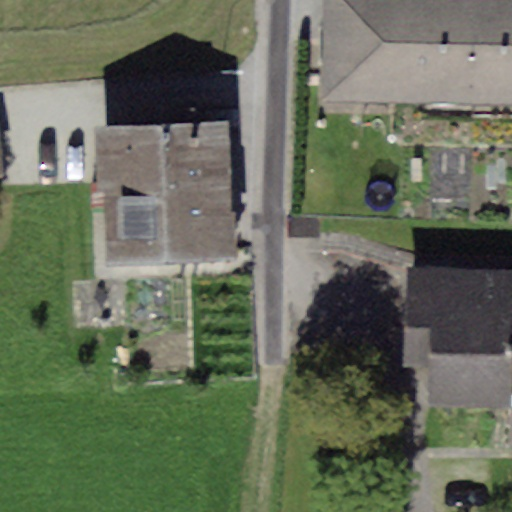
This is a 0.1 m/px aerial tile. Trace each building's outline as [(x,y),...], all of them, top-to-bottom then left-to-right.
[(325,0),(323,102),(473,106),(475,0),(325,0)] [(511,0),(475,0),(473,106),(511,107),(511,0)] [(160,124),(197,123),(197,109),(159,110),(160,124)] [(160,124),(95,126),(97,191),(104,191),(107,266),(232,263),(230,187),(228,122),(197,123),(160,124)] [(511,269),(406,265),(402,367),(430,368),(429,406),(511,409),(511,269)]
